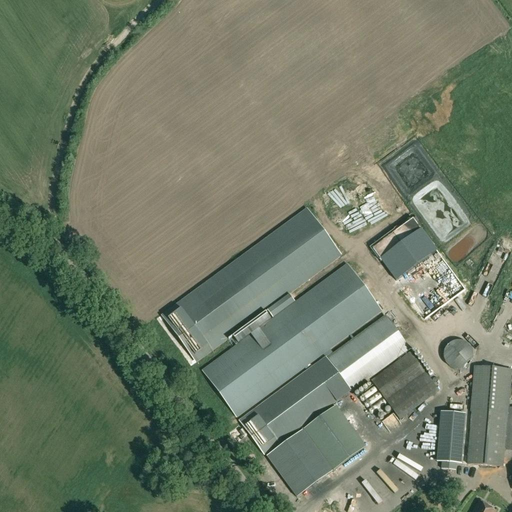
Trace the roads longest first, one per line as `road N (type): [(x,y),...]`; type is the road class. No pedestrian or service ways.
road 1 (residential): [(265,511),(89,286),(0,217)]
road 2 (track): [(163,0),(77,91),(47,248)]
